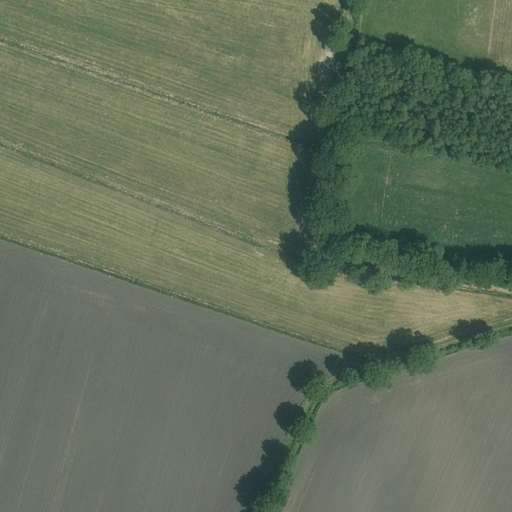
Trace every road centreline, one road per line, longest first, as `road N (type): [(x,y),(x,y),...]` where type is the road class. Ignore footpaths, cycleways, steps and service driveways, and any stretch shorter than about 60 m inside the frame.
road 1 (track): [(511,288),(331,258),(349,0)]
road 2 (track): [(263,511),(319,388),(511,326)]
